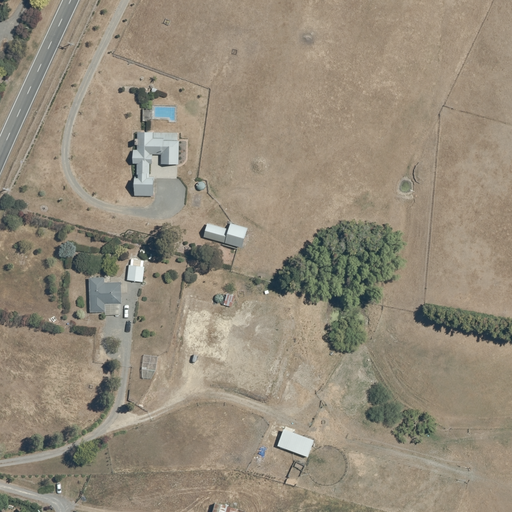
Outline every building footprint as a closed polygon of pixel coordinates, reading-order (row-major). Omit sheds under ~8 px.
[(151,111),(143,112),(144,120),(152,119),(151,111)] [(150,176),(150,166),(152,167),(153,153),(163,153),(162,162),(178,163),(180,133),(139,131),(138,149),(135,149),(134,162),(138,162),(136,194),(155,195),(156,176),(150,176)] [(249,226),(231,222),(230,229),(207,223),(204,236),(244,246),(249,226)] [(145,259),(130,258),(128,280),(143,281),(145,259)] [(105,277),(89,277),(88,311),(104,311),(104,314),(122,314),(122,280),(105,280),(105,277)] [(192,289),(184,287),(182,297),(191,298),(192,289)] [(234,294),(225,293),(223,305),(232,306),(234,294)] [(236,511),(238,508),(215,501),(211,511),(236,511)]
